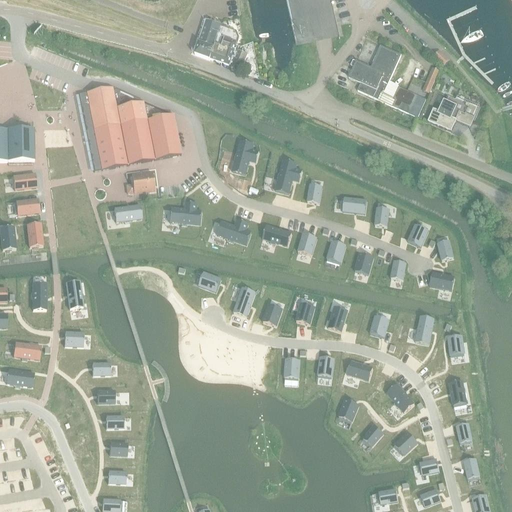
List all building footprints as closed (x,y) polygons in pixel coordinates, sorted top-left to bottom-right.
[(210,61),(232,68),(238,53),(237,52),(239,47),(236,46),(238,40),(235,33),(205,23),(195,56),(210,61)] [(351,67),(352,67),(353,68),(348,79),(361,85),(357,92),(377,101),(381,94),(383,95),(401,57),(380,47),(371,69),(356,63),(353,62),(351,67)] [(433,59),(443,68),(449,62),(439,52),(433,59)] [(238,53),(232,68),(231,69),(241,73),(248,56),(238,53)] [(248,76),(251,69),(246,66),(243,74),(248,76)] [(432,70),(423,92),(428,95),(438,73),(432,70)] [(415,71),(412,80),(423,85),(427,76),(415,71)] [(393,99),(383,95),(381,94),(377,101),(399,111),(416,119),(425,101),(418,98),(398,88),(393,99)] [(111,89),(78,96),(94,173),(181,156),(173,117),(146,122),(142,102),(111,89)] [(451,134),(455,125),(459,118),(471,123),(473,117),(476,111),(469,108),(466,106),(467,105),(457,100),(456,102),(448,98),(441,115),(433,111),(428,124),(451,134)] [(469,107),(476,110),(480,102),(472,99),(469,107)] [(209,144),(219,140),(215,129),(205,133),(209,144)] [(0,163),(34,163),(33,131),(0,131),(0,163)] [(233,172),(232,174),(234,174),(241,176),(245,177),(249,163),(256,165),(259,154),(252,152),(253,147),(240,143),(237,157),(235,156),(234,161),(236,162),(235,165),(233,172)] [(292,147),(288,155),(297,159),(301,151),(292,147)] [(305,165),(314,169),(318,159),(309,155),(305,165)] [(276,191),(276,193),(277,194),(278,194),(284,195),(288,197),(292,182),(299,184),(302,174),(295,172),(296,166),(284,163),(280,176),(278,176),(277,181),(279,181),(278,185),(277,191),(276,191)] [(178,171),(168,176),(171,182),(182,178),(178,171)] [(127,196),(154,192),(152,176),(131,179),(133,187),(126,187),(127,196)] [(35,177),(13,179),(13,184),(14,184),(14,190),(14,192),(17,192),(23,191),(36,190),(36,184),(35,177)] [(310,187),(307,204),(319,206),(322,189),(310,187)] [(398,207),(407,210),(410,202),(401,198),(398,207)] [(345,200),(343,214),(365,217),(366,203),(345,200)] [(38,202),(16,205),(16,209),(17,216),(17,218),(20,217),(26,216),(26,217),(39,215),(38,202)] [(169,222),(169,224),(172,224),(178,225),(182,225),(181,227),(187,227),(187,226),(200,227),(202,214),(196,213),(197,206),(186,205),(185,212),(170,211),(170,216),(169,222)] [(140,208),(114,211),(115,216),(116,222),(115,222),(116,224),(118,224),(123,223),(123,224),(124,223),(124,225),(129,225),(129,223),(142,221),(140,208)] [(377,210),(375,228),(387,229),(389,212),(377,210)] [(218,235),(217,237),(219,238),(219,237),(226,240),(225,240),(229,241),(228,243),(233,245),(234,243),(247,247),(251,235),(246,233),(248,226),(237,222),(235,229),(221,224),(220,229),(218,235)] [(40,226),(27,227),(28,240),(29,240),(29,247),(29,249),(43,248),(40,226)] [(266,228),(262,241),(270,244),(270,245),(275,247),(276,245),(288,249),(292,235),(266,228)] [(411,238),(408,244),(421,250),(428,233),(423,231),(417,229),(417,228),(415,228),(413,234),(411,238)] [(13,229),(0,230),(0,232),(1,243),(2,243),(2,250),(2,253),(15,251),(13,229)] [(300,248),(298,254),(300,254),(306,256),(311,258),(316,240),(303,236),(301,242),(302,243),(300,248)] [(449,243),(438,246),(442,263),(454,260),(449,243)] [(329,255),(327,261),(329,262),(335,264),(340,265),(346,248),(332,244),(330,250),(331,250),(329,255)] [(357,267),(355,273),(356,274),(357,274),(363,275),(363,276),(368,277),(373,260),(360,256),(358,262),(357,267)] [(392,275),(391,281),(393,281),(399,282),(402,283),(406,266),(394,264),(393,270),(392,275)] [(199,287),(199,288),(205,290),(210,292),(216,294),(221,281),(204,275),(202,280),(200,287),(199,287)] [(432,275),(430,289),(451,293),(453,279),(432,275)] [(79,284),(66,286),(69,312),(74,311),(81,310),(83,310),(82,307),(81,303),(82,303),(81,301),(83,301),(83,296),(81,296),(79,284)] [(33,295),(31,295),(31,300),(33,300),(33,313),(46,313),(46,286),(41,286),(41,287),(35,287),(35,286),(33,286),(33,289),(33,293),(33,295)] [(238,303),(234,315),(246,319),(255,295),(251,293),(244,291),(242,290),(242,293),(240,297),(240,298),(238,298),(236,303),(238,303)] [(90,316),(98,316),(96,301),(88,302),(90,316)] [(298,317),(296,323),(310,327),(315,310),(309,308),(303,307),(303,306),(301,306),(299,312),(300,312),(298,317)] [(265,318),(263,324),(276,329),(282,311),(277,310),(271,308),(271,307),(269,307),(267,313),(265,318)] [(332,318),(328,331),(334,332),(341,335),(347,313),(343,312),(337,310),(335,309),(334,312),(332,318)] [(372,330),(370,336),(384,340),(389,322),(383,321),(377,319),(375,319),(373,325),(374,325),(372,330)] [(416,331),(415,336),(417,336),(417,338),(416,342),(415,345),(417,345),(424,346),(428,347),(434,322),(421,319),(418,331),(416,331)] [(285,340),(292,339),(289,326),(282,328),(285,340)] [(40,334),(42,349),(51,347),(48,332),(40,334)] [(65,335),(64,349),(71,349),(76,349),(83,350),(83,348),(83,341),(83,336),(65,335)] [(474,335),(475,347),(486,346),(485,335),(474,335)] [(330,346),(348,345),(348,338),(329,338),(330,346)] [(462,338),(448,340),(450,358),(456,358),(456,357),(462,357),(464,357),(463,350),(462,345),(462,338)] [(13,357),(13,359),(16,359),(20,360),(22,360),(21,362),(27,363),(27,361),(39,362),(41,349),(15,346),(14,350),(15,350),(14,357),(13,357)] [(256,358),(258,375),(271,374),(268,347),(260,348),(261,357),(256,358)] [(199,359),(213,358),(212,349),(198,351),(199,359)] [(223,356),(224,362),(242,358),(241,352),(223,356)] [(477,354),(477,365),(488,364),(487,354),(477,354)] [(116,355),(108,357),(110,369),(118,367),(116,355)] [(319,372),(318,378),(320,378),(326,379),(332,380),(334,362),(320,360),(319,366),(320,366),(319,372)] [(65,361),(59,361),(61,379),(67,378),(65,361)] [(285,374),(285,380),(286,380),(293,381),(299,381),(300,363),(286,362),(285,368),(286,368),(285,374)] [(348,375),(347,377),(350,378),(350,377),(356,379),(356,380),(369,383),(372,370),(351,364),(350,369),(348,375)] [(110,366),(92,366),(93,378),(99,378),(104,378),(110,378),(110,376),(109,370),(110,370),(110,366)] [(489,371),(479,372),(480,382),(491,381),(489,371)] [(130,372),(110,375),(111,382),(131,379),(130,372)] [(6,384),(6,386),(9,387),(9,386),(13,387),(15,387),(14,389),(19,390),(20,388),(32,390),(34,377),(8,373),(7,378),(8,378),(7,384),(6,384)] [(373,383),(388,382),(387,375),(372,376),(373,383)] [(80,381),(82,387),(96,384),(95,378),(80,381)] [(342,400),(348,399),(344,381),(338,382),(342,400)] [(456,385),(449,386),(453,408),(458,407),(464,406),(466,405),(466,403),(465,403),(464,396),(465,396),(462,384),(456,385)] [(66,385),(49,388),(50,394),(67,392),(66,385)] [(397,387),(387,395),(395,405),(394,406),(397,410),(399,409),(399,410),(400,410),(403,413),(402,413),(404,415),(406,414),(405,414),(410,409),(411,409),(414,406),(397,387)] [(115,394),(97,394),(97,406),(103,406),(103,405),(109,405),(109,406),(115,406),(115,404),(114,404),(114,397),(115,397),(115,394)] [(51,404),(60,403),(58,395),(49,397),(51,404)] [(341,413),(339,419),(340,420),(347,422),(346,422),(352,424),(359,408),(354,405),(346,402),(343,408),(344,408),(342,413),(341,413)] [(77,417),(58,419),(59,426),(78,423),(77,417)] [(123,419),(106,419),(106,431),(112,431),(118,431),(124,431),(124,429),(123,429),(123,422),(123,419)] [(101,446),(107,445),(103,424),(81,429),(86,448),(92,447),(90,438),(99,436),(101,446)] [(468,426),(457,429),(460,446),(464,445),(463,445),(470,443),(470,444),(472,443),(470,438),(469,432),(468,426)] [(367,437),(363,441),(364,443),(365,442),(370,447),(369,447),(372,449),(383,436),(374,428),(370,433),(371,433),(367,437)] [(399,443),(395,448),(396,449),(400,453),(400,454),(404,458),(418,445),(408,435),(403,439),(403,440),(400,443),(399,443)] [(44,436),(36,438),(40,456),(48,454),(44,436)] [(360,442),(352,444),(356,459),(363,457),(360,442)] [(268,446),(270,452),(278,450),(276,444),(268,446)] [(110,446),(109,457),(115,458),(115,457),(121,458),(127,458),(127,457),(127,450),(127,447),(110,446)] [(134,456),(142,455),(142,447),(134,448),(134,456)] [(118,472),(139,470),(138,462),(117,464),(118,472)] [(436,462),(420,466),(420,469),(422,475),(422,476),(422,477),(428,476),(433,475),(439,474),(436,462)] [(475,462),(464,464),(468,481),(471,480),(477,479),(478,479),(479,479),(478,473),(477,468),(475,462)] [(72,465),(65,466),(67,484),(74,483),(72,465)] [(109,474),(108,486),(114,486),(119,486),(125,487),(125,485),(125,478),(126,478),(126,475),(109,474)] [(135,477),(139,495),(144,494),(141,476),(135,477)] [(3,483),(5,490),(25,486),(23,478),(3,483)] [(396,492),(379,495),(379,498),(381,505),(380,505),(381,507),(387,506),(386,505),(392,504),(392,505),(398,504),(396,492)] [(436,492),(420,498),(421,501),(422,501),(424,507),(424,508),(424,509),(430,507),(435,505),(441,503),(436,492)] [(486,498),(472,501),(474,511),(489,511),(489,509),(488,509),(487,504),(486,498)] [(103,502),(102,511),(119,511),(120,506),(120,503),(103,502)]
